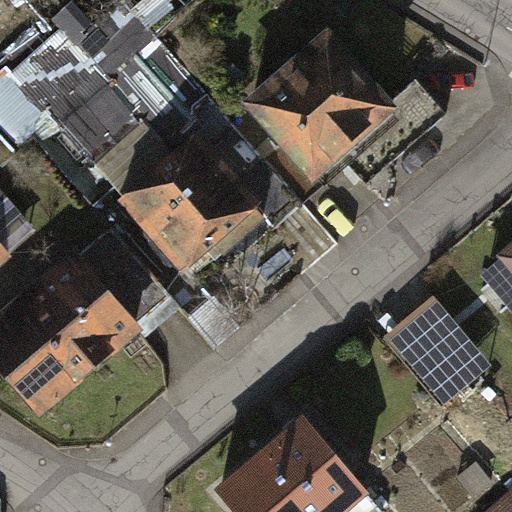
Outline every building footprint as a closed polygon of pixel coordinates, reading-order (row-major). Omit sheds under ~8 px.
[(369,37),(283,104),(348,187),(434,120),(369,37)] [(291,221),(218,135),(139,201),(212,287),(291,221)] [(0,218),(0,273),(27,251),(0,218)] [(167,330),(92,247),(0,329),(0,345),(67,420),(167,330)] [(511,263),(497,276),(511,293),(511,263)] [(384,511),(404,495),(336,418),(246,497),(259,511),(384,511)]
